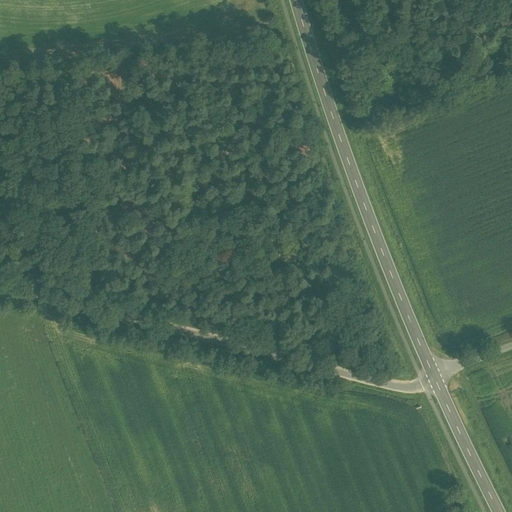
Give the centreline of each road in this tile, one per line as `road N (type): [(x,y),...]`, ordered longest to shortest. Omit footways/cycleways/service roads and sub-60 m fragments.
road 1 (unclassified): [(0,284),(393,386),(435,378)]
road 2 (tertiary): [(295,0),(373,231),(435,378)]
road 3 (tertiary): [(435,378),(498,511)]
